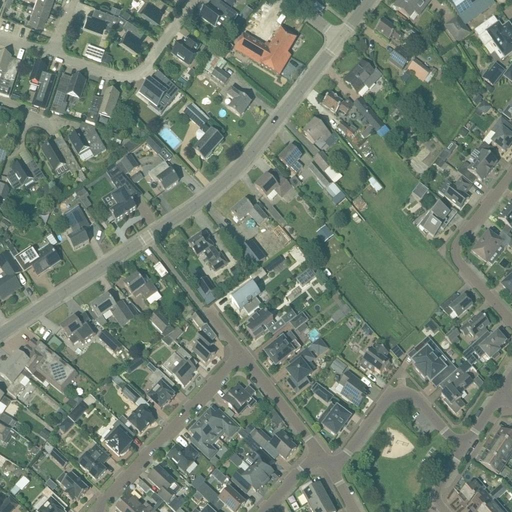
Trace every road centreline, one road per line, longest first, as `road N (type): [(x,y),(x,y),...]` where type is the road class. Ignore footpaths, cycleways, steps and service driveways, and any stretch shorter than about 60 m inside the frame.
road 1 (tertiary): [(0,334),(201,201),(255,150),(341,38)]
road 2 (residential): [(93,511),(241,354)]
road 3 (residential): [(332,471),(403,392),(462,449)]
road 4 (residential): [(511,321),(455,257),(458,240),(511,174)]
road 5 (residential): [(195,0),(134,75),(50,54)]
road 6 (residential): [(319,454),(241,354)]
